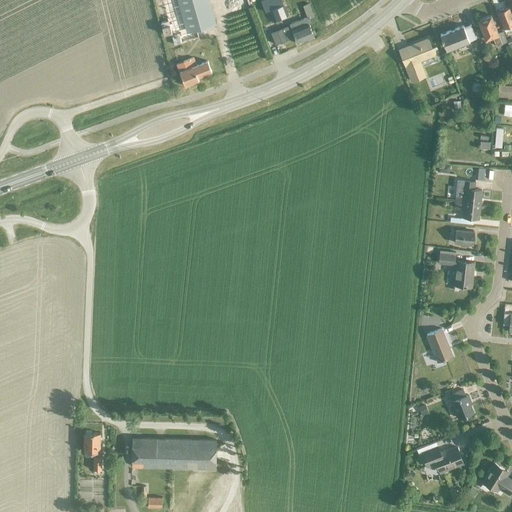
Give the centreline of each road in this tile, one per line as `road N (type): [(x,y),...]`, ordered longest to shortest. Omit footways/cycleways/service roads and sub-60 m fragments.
road 1 (secondary): [(220,109),(308,72),(399,2)]
road 2 (residential): [(477,345),(471,320),(497,292),(509,178)]
road 3 (unclassified): [(0,221),(62,231),(81,225),(89,202),(77,159)]
road 4 (unclassified): [(77,159),(64,124),(44,111),(15,122),(0,155)]
